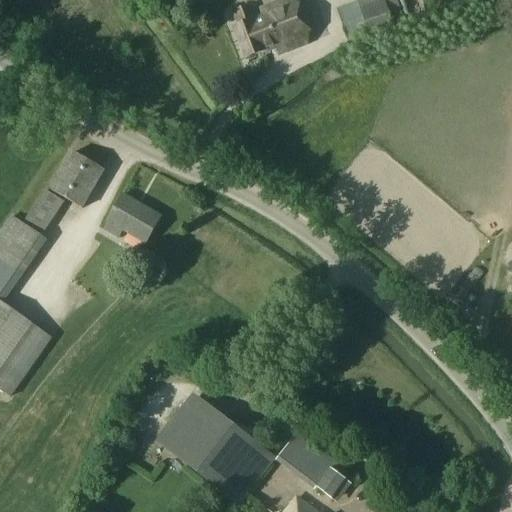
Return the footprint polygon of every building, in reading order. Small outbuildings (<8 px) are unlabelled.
[(262,18),(257,20),(251,5),(232,13),(237,27),(233,29),(246,62),(275,51),(278,56),(305,46),(287,0),(259,11),(262,18)] [(360,9),(371,41),(396,32),(385,1),(360,9)] [(73,153),(51,191),(83,210),(105,172),(73,153)] [(44,191),(23,224),(43,237),(65,204),(44,191)] [(161,218),(123,196),(108,224),(109,224),(105,231),(118,239),(122,232),(145,245),(161,218)] [(52,340),(2,306),(47,241),(11,217),(0,233),(0,391),(11,399),(52,340)] [(239,503),(272,460),(194,401),(161,444),(239,503)] [(317,488),(334,502),(347,483),(330,470),(335,465),(298,434),(278,457),(292,469),(318,488),(317,488)] [(314,511),(298,499),(288,511),(314,511)]
